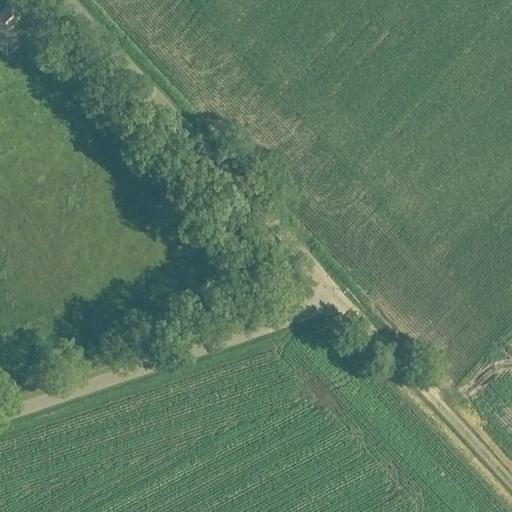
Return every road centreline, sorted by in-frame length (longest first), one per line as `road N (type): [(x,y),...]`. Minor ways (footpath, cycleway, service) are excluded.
road 1 (unclassified): [(339,294),(68,0)]
road 2 (unclassified): [(0,417),(339,294)]
road 3 (unclassified): [(511,476),(339,294)]
